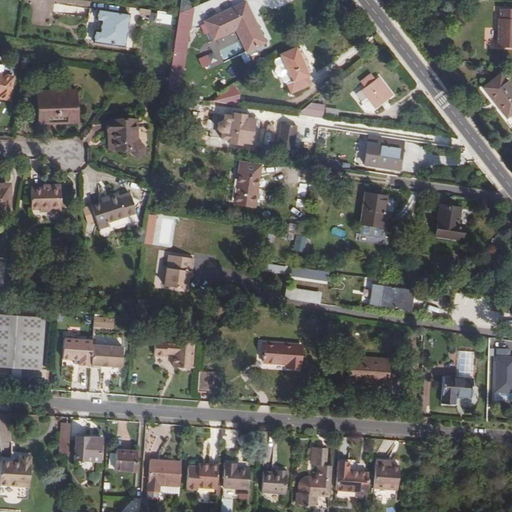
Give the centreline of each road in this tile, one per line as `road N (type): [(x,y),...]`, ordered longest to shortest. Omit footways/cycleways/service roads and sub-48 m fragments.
road 1 (residential): [(0,397),(511,438)]
road 2 (tertiary): [(365,0),(511,187)]
